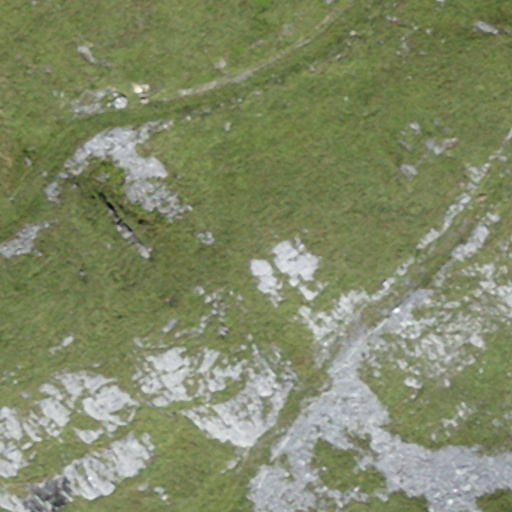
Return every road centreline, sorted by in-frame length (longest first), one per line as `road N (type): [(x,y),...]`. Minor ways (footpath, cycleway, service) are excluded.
road 1 (track): [(0,230),(32,207),(89,132),(286,85),(341,52),(385,0)]
road 2 (track): [(511,170),(423,283),(328,365),(282,437),(215,511)]
